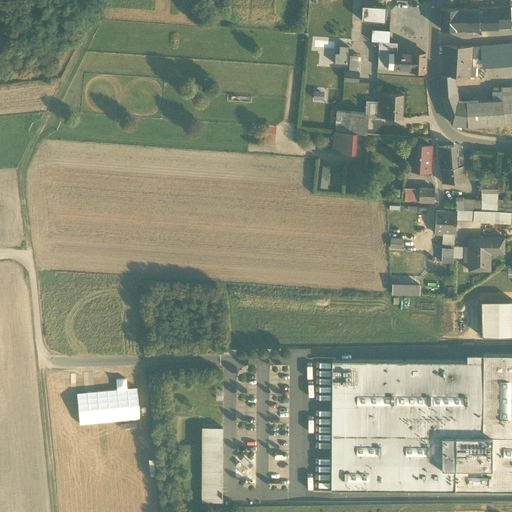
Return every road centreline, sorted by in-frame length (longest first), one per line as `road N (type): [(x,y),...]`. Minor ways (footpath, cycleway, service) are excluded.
road 1 (unclassified): [(39,358),(301,359)]
road 2 (track): [(93,22),(19,173),(29,259)]
road 3 (track): [(29,259),(54,511)]
road 4 (residential): [(436,0),(434,97),(444,130),(463,142),(511,147)]
road 5 (unknown): [(226,358),(231,486),(239,494),(269,491)]
road 6 (unknown): [(265,358),(269,491)]
